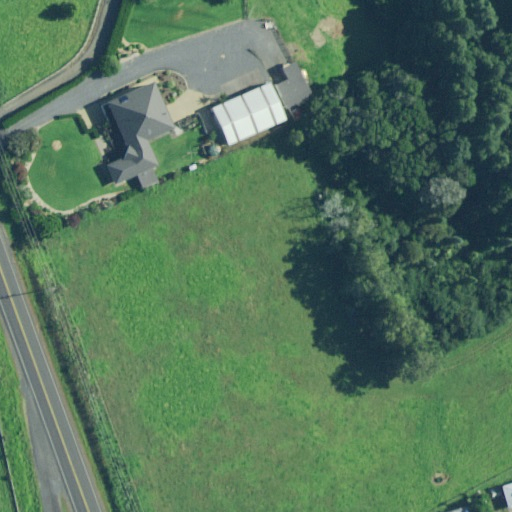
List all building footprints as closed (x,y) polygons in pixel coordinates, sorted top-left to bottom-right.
[(284,79),(274,85),(289,111),(312,99),(291,60),(278,68),(284,79)] [(149,81),(105,103),(125,148),(122,157),(104,166),(114,184),(135,173),(143,188),(157,180),(151,168),(155,166),(143,142),(173,127),(149,81)] [(267,83),(211,108),(227,144),(283,119),(267,83)] [(511,482),(501,485),(508,508),(511,506),(511,482)] [(476,511),(474,503),(444,511),(476,511)]
